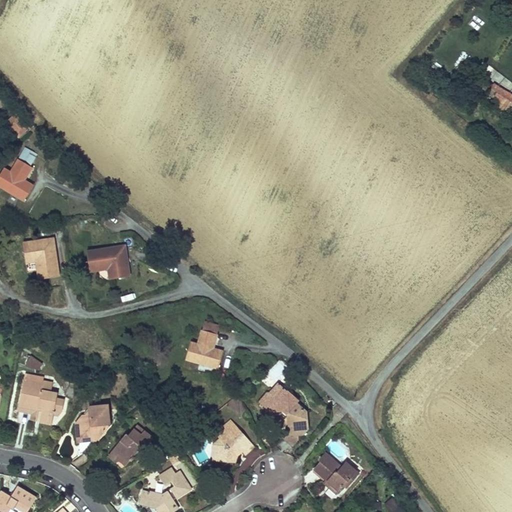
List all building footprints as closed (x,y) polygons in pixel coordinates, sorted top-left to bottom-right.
[(511,109),(511,95),(494,83),(484,99),(509,115),(511,109)] [(17,137),(27,130),(14,115),(5,122),(17,137)] [(32,164),(38,153),(24,146),(18,156),(32,164)] [(1,169),(0,171),(0,190),(21,203),(30,189),(21,184),(30,169),(14,160),(6,172),(1,169)] [(44,251),(53,249),(51,240),(42,242),(44,251)] [(58,278),(53,249),(44,251),(42,242),(18,247),(22,264),(32,262),(34,272),(36,282),(58,278)] [(112,263),(123,261),(122,251),(110,253),(112,263)] [(112,263),(110,253),(83,257),(86,274),(95,272),(103,271),(105,282),(126,278),(123,261),(112,263)] [(32,262),(22,264),(24,274),(34,272),(32,262)] [(96,283),(105,282),(103,271),(95,272),(96,283)] [(184,359),(215,363),(217,349),(210,348),(213,326),(198,324),(195,346),(186,344),(184,359)] [(39,363),(24,358),(22,366),(37,370),(39,363)] [(23,373),(21,382),(39,386),(39,384),(40,377),(23,373)] [(276,391),(283,383),(277,379),(271,387),(276,391)] [(39,386),(21,382),(15,412),(30,415),(29,420),(51,424),(53,414),(59,415),(61,404),(54,403),(55,398),(48,396),(50,386),(39,384),(39,386)] [(299,396),(283,383),(276,391),(271,387),(267,387),(260,395),(270,402),(267,405),(270,408),(279,408),(281,405),(288,412),(288,415),(292,419),(288,424),(288,429),(284,434),(294,443),(300,436),(299,431),(305,430),(310,424),(308,409),(296,400),(299,396)] [(236,394),(226,403),(233,411),(241,405),(236,394)] [(270,402),(260,395),(258,398),(267,405),(270,402)] [(241,405),(233,411),(236,414),(243,409),(241,405)] [(99,428),(107,427),(105,409),(88,411),(89,419),(80,420),(76,427),(77,442),(89,440),(91,442),(93,443),(100,434),(99,428)] [(251,446),(228,422),(214,435),(218,440),(210,447),(216,453),(216,461),(234,461),(237,458),(234,456),(239,451),(242,454),(251,446)] [(128,439),(126,437),(104,461),(120,475),(127,468),(129,469),(135,463),(133,461),(141,452),(142,453),(152,443),(137,429),(128,439)] [(89,440),(77,442),(78,455),(91,442),(89,440)] [(347,459),(343,464),(326,450),(320,457),(323,459),(316,467),(327,476),(334,482),(330,487),(337,493),(345,483),(351,476),(354,478),(360,471),(347,459)] [(169,460),(157,466),(159,471),(172,466),(169,460)] [(138,510),(144,511),(178,511),(180,511),(175,504),(191,493),(179,476),(175,479),(171,472),(160,480),(165,488),(171,484),(175,490),(159,501),(142,495),(138,510)] [(323,481),(330,487),(334,482),(327,476),(323,481)] [(348,485),(354,478),(351,476),(345,483),(348,485)] [(16,506),(25,511),(36,497),(18,485),(11,496),(1,490),(0,492),(0,511),(6,511),(10,506),(14,508),(16,506)] [(404,511),(392,498),(384,505),(390,511),(404,511)]
